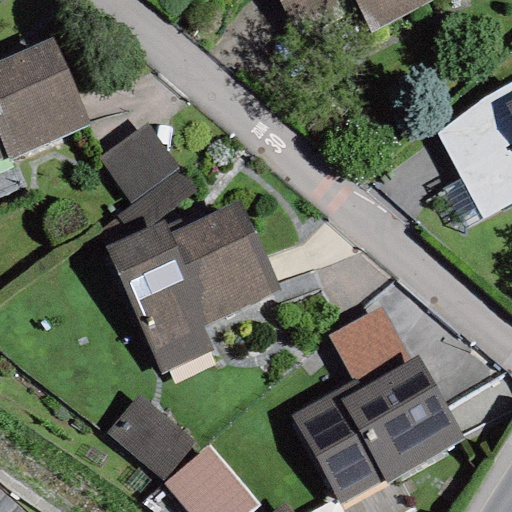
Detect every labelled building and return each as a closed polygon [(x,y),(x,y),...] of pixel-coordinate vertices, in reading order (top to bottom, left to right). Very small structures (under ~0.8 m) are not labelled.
[(277,0),(293,28),(344,0),(277,0)] [(353,0),(369,34),(431,0),(353,0)] [(89,127),(51,38),(0,60),(0,160),(7,157),(9,161),(89,127)] [(511,120),(504,105),(511,100),(511,81),(483,99),(435,136),(460,180),(482,219),(511,202),(511,120)] [(177,169),(145,123),(96,158),(129,204),(177,169)] [(195,191),(177,169),(129,204),(100,230),(109,244),(150,226),(195,191)] [(462,230),(482,219),(460,180),(440,191),(462,230)] [(109,244),(103,247),(160,375),(213,352),(201,327),(279,292),(238,201),(169,232),(163,220),(150,226),(109,244)] [(380,307),(326,336),(350,381),(354,380),(358,388),(410,360),(380,307)] [(464,440),(416,356),(410,360),(358,388),(354,380),(350,381),(289,416),(340,505),(384,480),(386,484),(464,440)] [(193,444),(137,396),(105,433),(162,481),(193,444)] [(250,511),(258,506),(207,448),(163,486),(185,511),(250,511)] [(23,511),(0,491),(0,511),(23,511)] [(292,511),(286,503),(273,511),(292,511)]
